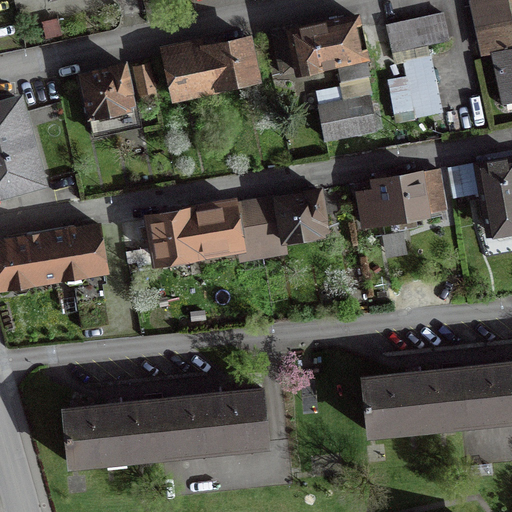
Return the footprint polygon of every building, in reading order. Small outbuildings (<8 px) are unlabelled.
[(503,103),(511,101),(511,0),(498,0),(473,5),(480,38),(489,36),(503,103)] [(442,15),(385,26),(390,51),(446,41),(442,15)] [(368,77),(364,58),(356,18),(271,36),(280,76),(335,65),(343,103),(318,109),(325,141),(374,130),(363,79),(368,77)] [(256,80),(247,40),(163,58),(172,98),(256,80)] [(404,121),(430,116),(420,60),(394,64),(404,121)] [(110,70),(81,76),(93,136),(131,128),(127,109),(134,107),(130,88),(128,88),(123,66),(110,68),(110,70)] [(139,95),(153,92),(147,66),(134,69),(139,95)] [(0,193),(40,182),(17,100),(0,105),(0,193)] [(511,159),(488,163),(488,162),(475,164),(485,233),(511,228),(511,159)] [(443,210),(436,170),(373,182),(375,191),(357,194),(363,225),(443,210)] [(305,195),(275,200),(283,241),(320,234),(317,218),(323,217),(318,191),(305,193),(305,195)] [(223,207),(150,220),(157,261),(237,247),(229,200),(222,202),(223,207)] [(64,229),(65,234),(0,245),(0,287),(75,275),(77,289),(73,289),(80,330),(107,326),(101,285),(105,284),(102,269),(104,268),(96,225),(72,229),(72,227),(64,229)] [(368,433),(511,417),(511,364),(415,375),(362,381),(368,433)] [(117,407),(63,412),(68,465),(268,444),(263,392),(206,398),(117,407)]
